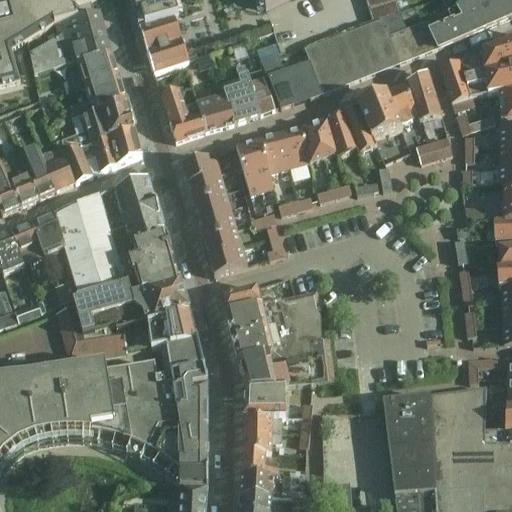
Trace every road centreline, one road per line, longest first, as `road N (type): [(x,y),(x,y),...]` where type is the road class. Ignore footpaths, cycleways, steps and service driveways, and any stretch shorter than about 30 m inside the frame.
road 1 (residential): [(163,164),(306,118),(511,32)]
road 2 (residential): [(163,164),(227,392),(220,511)]
road 3 (residential): [(163,164),(0,230)]
road 4 (residential): [(116,0),(163,164)]
